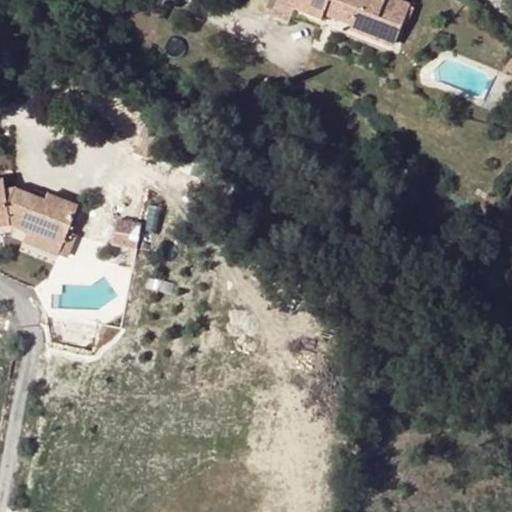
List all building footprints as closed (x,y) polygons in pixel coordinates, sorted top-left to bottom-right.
[(70,9),(69,0),(56,0),(57,9),(70,9)] [(403,25),(409,9),(410,4),(400,0),(277,0),(272,15),(290,23),(294,14),(296,8),(322,18),(324,13),(354,24),(352,29),(394,46),(403,25)] [(414,11),(409,9),(403,25),(407,27),(414,11)] [(277,101),(250,84),(241,99),(267,116),(277,101)] [(11,225),(28,233),(62,247),(68,233),(79,207),(49,195),(46,202),(17,190),(5,192),(4,180),(0,181),(0,227),(9,226),(11,225)] [(133,251),(142,228),(119,219),(109,241),(133,251)] [(59,257),(62,247),(28,233),(24,242),(59,257)] [(77,237),(68,233),(62,247),(59,257),(66,260),(77,237)]
